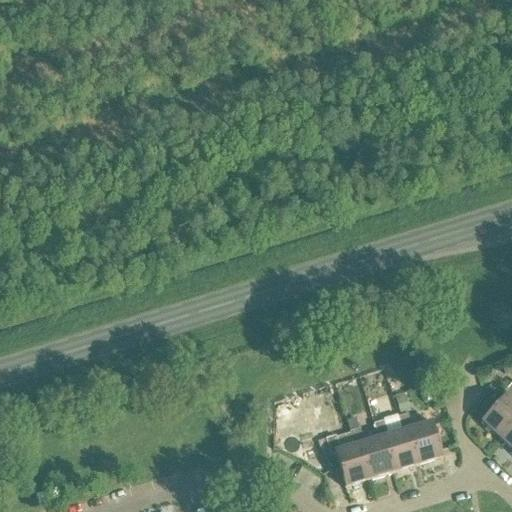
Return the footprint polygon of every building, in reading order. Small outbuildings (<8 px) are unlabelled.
[(511,368),(502,372),(504,379),(511,376),(511,368)] [(334,390),(337,397),(350,393),(347,385),(334,390)] [(481,426),(499,443),(511,429),(511,404),(510,403),(511,401),(511,386),(502,397),(505,400),(481,426)] [(400,417),(409,414),(405,399),(395,402),(400,417)] [(383,425),(373,428),(378,443),(382,441),(393,477),(418,470),(407,434),(402,435),(398,421),(397,418),(382,423),(383,425)] [(398,421),(402,435),(407,434),(418,470),(442,462),(431,427),(412,433),(407,418),(398,421)] [(511,429),(499,443),(511,455),(511,429)] [(358,449),(369,484),(393,477),(382,441),(378,443),(363,447),(359,432),(349,435),(354,450),(358,449)] [(358,449),(354,450),(339,455),(335,440),(325,443),(330,459),(334,458),(344,492),(369,484),(358,449)]
